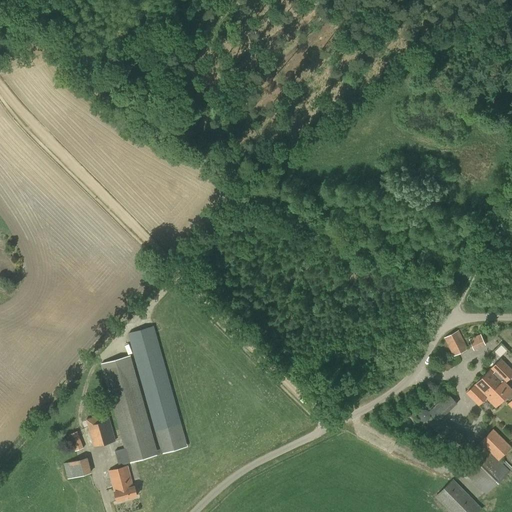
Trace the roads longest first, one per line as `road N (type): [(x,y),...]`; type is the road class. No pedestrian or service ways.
road 1 (track): [(332,425),(128,227),(0,85)]
road 2 (unclassified): [(190,511),(259,458),(389,394),(419,370),(451,315),(511,316)]
road 3 (track): [(451,315),(511,206)]
